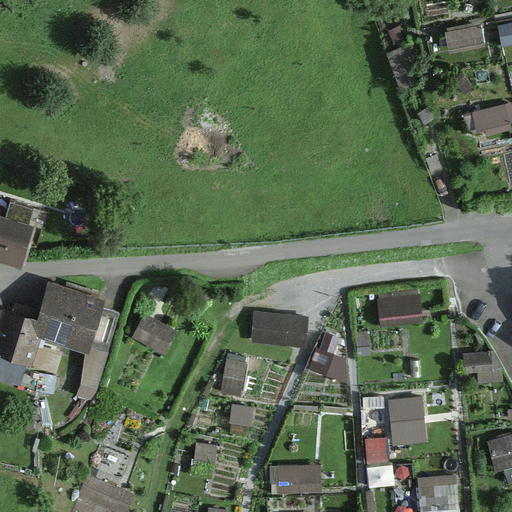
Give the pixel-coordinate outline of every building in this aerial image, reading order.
[(446,26),(448,50),(484,47),(482,23),(446,26)] [(479,136),(511,128),(505,102),(472,111),(479,136)] [(0,250),(32,258),(41,219),(0,209),(0,250)] [(0,376),(24,384),(30,362),(39,365),(47,334),(98,348),(113,293),(53,277),(42,314),(8,305),(6,313),(0,310),(0,376)] [(377,295),(380,326),(423,322),(420,291),(377,295)] [(252,344),(307,344),(307,312),(252,311),(252,344)] [(144,314),(132,338),(166,354),(177,330),(144,314)] [(331,357),(338,336),(326,332),(319,353),(331,357)] [(492,350),(464,351),(465,377),(494,375),(492,350)] [(228,355),(221,389),(242,393),(248,359),(228,355)] [(391,442),(427,440),(425,395),(389,396),(391,442)] [(233,403),(229,422),(250,426),(254,407),(233,403)] [(511,431),(487,438),(495,468),(511,463),(511,431)] [(394,484),(391,435),(366,437),(369,486),(394,484)] [(270,491),(319,493),(320,464),(271,462),(270,491)] [(88,511),(127,511),(136,491),(87,472),(73,506),(88,511)] [(460,511),(458,472),(418,474),(419,511),(460,511)]
